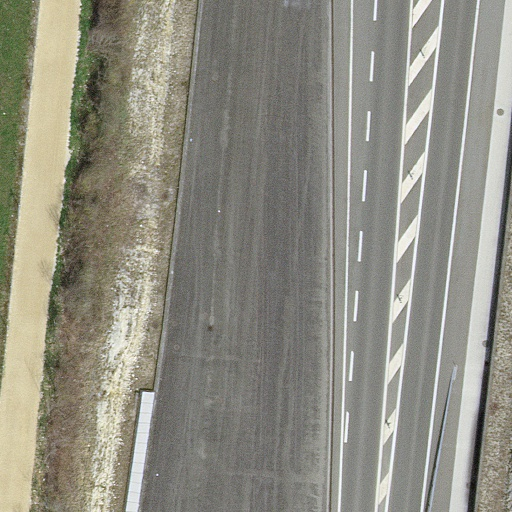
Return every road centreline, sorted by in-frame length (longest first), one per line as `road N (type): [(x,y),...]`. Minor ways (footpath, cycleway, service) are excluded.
road 1 (trunk): [(392,511),(419,340),(449,0)]
road 2 (trunk): [(386,0),(365,327),(363,511)]
